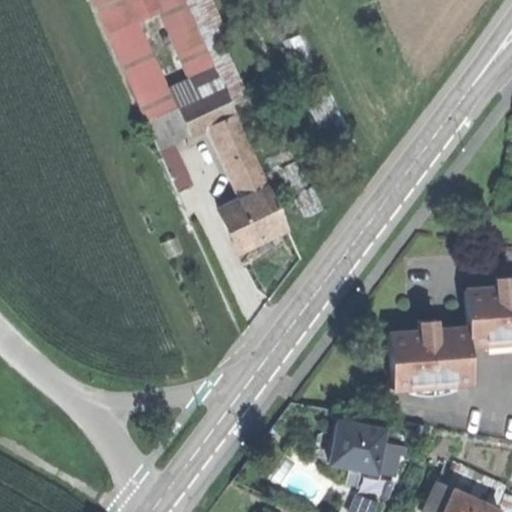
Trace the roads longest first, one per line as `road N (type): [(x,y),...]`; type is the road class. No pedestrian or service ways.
road 1 (secondary): [(253,379),(476,82)]
road 2 (unclassified): [(253,379),(86,407)]
road 3 (secondary): [(163,499),(253,379)]
road 4 (track): [(0,441),(127,511)]
